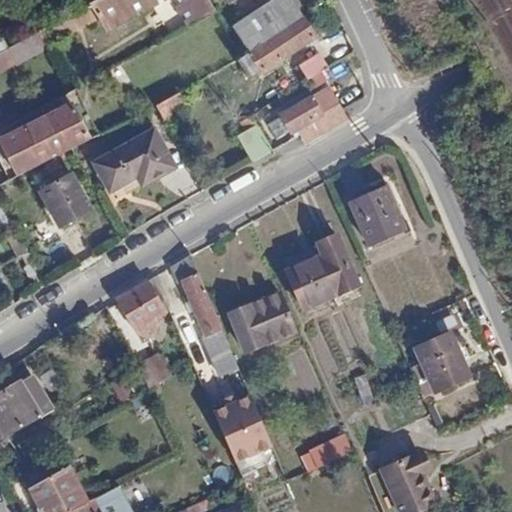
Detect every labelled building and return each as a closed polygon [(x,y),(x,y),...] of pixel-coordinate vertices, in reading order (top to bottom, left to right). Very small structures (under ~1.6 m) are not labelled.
[(84,0),(37,27),(46,43),(100,13),(107,25),(128,12),(121,0),(84,0)] [(121,0),(128,12),(149,0),(121,0)] [(211,0),(175,0),(187,16),(179,21),(181,26),(216,5),(211,0)] [(249,47),(301,14),(292,0),(267,0),(233,21),(249,47)] [(240,53),(237,54),(252,76),(315,36),(301,14),(249,47),(240,53)] [(0,68),(46,43),(37,27),(5,45),(0,47),(0,68)] [(299,65),(308,79),(320,70),(328,66),(321,51),(299,65)] [(308,79),(318,97),(332,90),(320,70),(308,79)] [(40,164),(71,148),(99,134),(75,85),(70,87),(0,126),(0,158),(10,178),(40,164)] [(157,104),(165,119),(187,105),(180,90),(157,104)] [(297,126),(301,133),(307,142),(346,117),(341,107),(332,90),(318,97),(314,99),(313,97),(283,114),(291,130),(297,126)] [(248,129),(259,123),(252,110),(241,116),(248,129)] [(291,130),(294,136),(301,133),(297,126),(291,130)] [(95,162),(116,199),(175,167),(154,130),(95,162)] [(0,183),(0,207),(1,211),(50,188),(40,164),(10,178),(0,183)] [(43,196),(59,226),(90,209),(72,180),(43,196)] [(387,188),(352,204),(370,245),(406,228),(387,188)] [(339,236),(319,244),(323,253),(287,269),(305,309),(360,285),(339,236)] [(323,253),(319,244),(283,259),(287,269),(323,253)] [(240,369),(192,256),(172,268),(178,282),(183,280),(207,337),(205,338),(221,376),(240,369)] [(166,312),(147,282),(118,300),(137,332),(166,312)] [(161,290),(172,313),(182,309),(172,285),(161,290)] [(292,336),(298,333),(281,293),(244,308),(230,314),(244,347),(264,338),(266,342),(290,331),(292,336)] [(227,308),(230,314),(244,308),(241,301),(227,308)] [(422,363),(435,392),(471,375),(452,333),(416,349),(422,363)] [(148,390),(171,376),(161,357),(137,369),(148,390)] [(410,367),(424,398),(435,392),(422,363),(410,367)] [(110,383),(122,402),(135,393),(122,375),(110,383)] [(0,427),(6,437),(54,409),(34,376),(22,382),(21,380),(0,392),(0,427)] [(261,394),(222,402),(235,472),(274,465),(261,394)] [(317,468),(354,451),(348,438),(311,456),(317,468)] [(417,455),(425,473),(429,471),(421,453),(417,455)] [(423,475),(425,473),(417,455),(400,463),(421,511),(436,504),(423,475)] [(403,511),(418,511),(421,511),(400,463),(384,470),(403,511)] [(70,511),(88,503),(70,467),(30,488),(39,507),(43,504),(46,511),(70,511)] [(131,511),(119,487),(88,503),(70,511),(131,511)] [(199,511),(207,509),(204,502),(189,509),(190,511),(199,511)]
